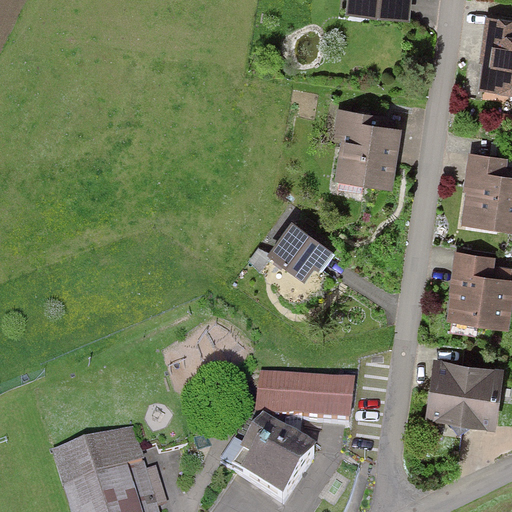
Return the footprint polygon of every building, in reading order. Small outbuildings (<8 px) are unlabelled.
[(347,0),(346,16),(410,22),(411,0),(347,0)] [(483,64),(479,91),(511,96),(511,20),(486,17),(479,64),(483,64)] [(342,138),(335,181),(393,190),(402,130),(377,126),(379,116),(339,109),(334,136),(342,138)] [(466,192),(462,226),(511,233),(511,177),(506,177),(508,159),(469,153),(463,192),(466,192)] [(270,253),(267,256),(271,259),(305,283),(315,269),(320,272),(333,253),(292,223),(270,253)] [(267,256),(270,253),(259,248),(249,262),(259,271),(271,259),(267,256)] [(456,252),(445,322),(509,332),(511,312),(511,280),(511,272),(511,268),(495,266),(497,259),(456,252)] [(505,370),(435,359),(425,421),(450,425),(471,428),(496,432),(505,370)] [(261,369),(255,409),(350,420),(355,375),(261,369)] [(316,442),(263,410),(243,441),(241,444),(243,445),(233,462),(283,493),(316,442)] [(134,425),(52,448),(71,511),(160,511),(158,504),(146,467),(143,458),(145,457),(134,425)] [(460,436),(471,428),(450,425),(460,436)] [(241,444),(243,441),(234,436),(221,457),(232,463),(233,462),(243,445),(241,444)] [(156,464),(146,467),(158,504),(168,501),(156,464)]
